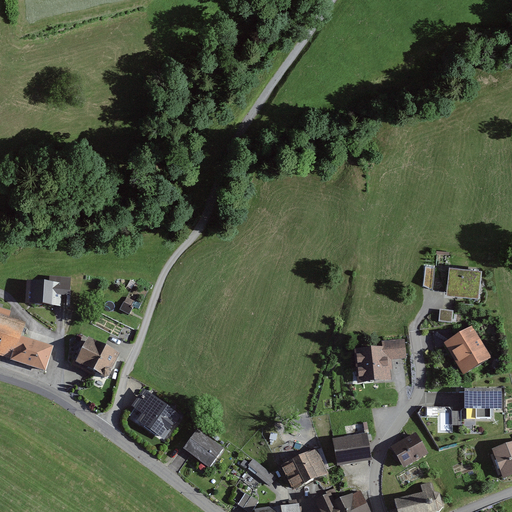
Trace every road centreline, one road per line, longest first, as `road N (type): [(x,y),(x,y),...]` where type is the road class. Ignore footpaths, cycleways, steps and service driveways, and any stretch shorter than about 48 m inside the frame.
road 1 (track): [(109,432),(159,283),(205,218),(262,99),(333,0)]
road 2 (tertiary): [(212,511),(109,432),(48,393),(0,375)]
road 3 (residential): [(415,336),(421,392),(381,451),(374,480),(380,511)]
